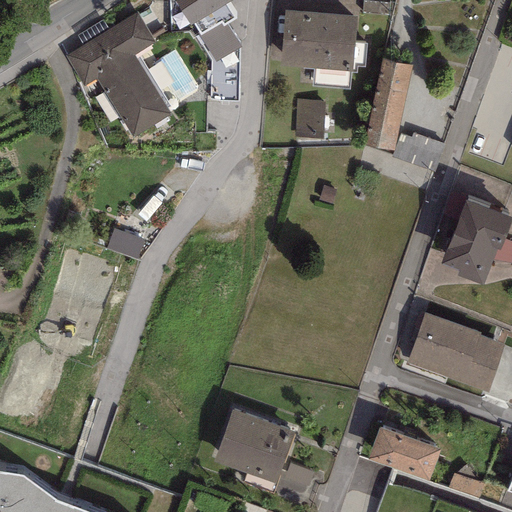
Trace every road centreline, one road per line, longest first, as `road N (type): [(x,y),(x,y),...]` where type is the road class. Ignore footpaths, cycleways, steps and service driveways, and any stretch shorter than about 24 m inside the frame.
road 1 (residential): [(501,0),(326,511)]
road 2 (unknown): [(374,373),(511,412)]
